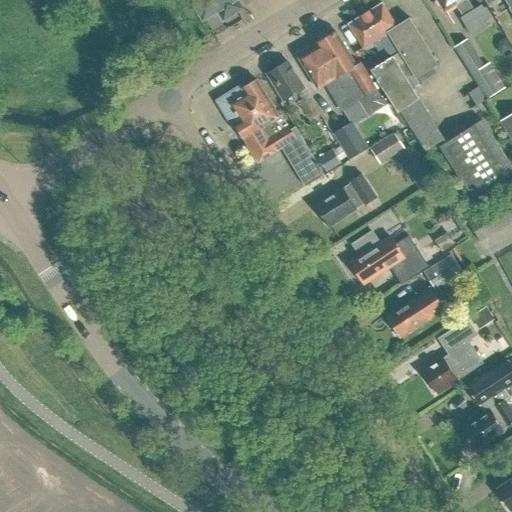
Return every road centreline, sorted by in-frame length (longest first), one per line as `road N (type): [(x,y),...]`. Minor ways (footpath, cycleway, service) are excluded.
road 1 (residential): [(425,511),(163,96)]
road 2 (primary): [(268,511),(207,467),(114,371),(0,196)]
road 3 (tertiary): [(0,187),(163,96)]
road 4 (tertiary): [(163,96),(316,0)]
